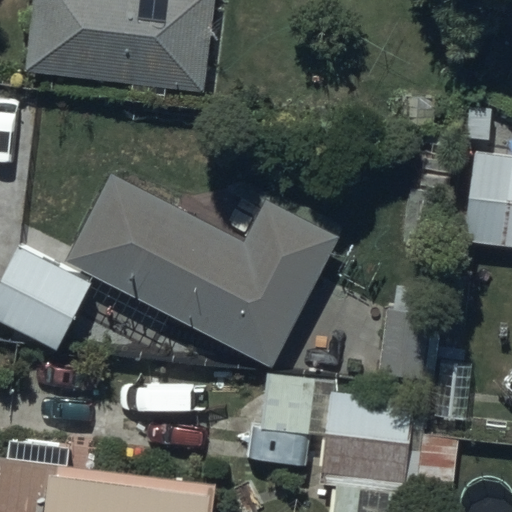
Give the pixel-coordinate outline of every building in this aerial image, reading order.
[(30,0),(24,62),(204,81),(212,0),(30,0)] [(511,146),(471,142),(462,234),(511,239),(511,146)] [(335,225),(263,189),(247,232),(107,161),(61,252),(268,357),(335,225)] [(94,273),(20,235),(0,273),(0,311),(58,341),(94,273)] [(386,299),(377,364),(434,373),(443,308),(386,299)] [(511,391),(511,351),(481,347),(478,387),(511,391)] [(312,372),(268,366),(262,422),(307,423),(312,372)] [(415,392),(329,383),(317,476),(333,477),(329,511),(411,511),(415,483),(454,487),(459,435),(424,431),(426,414),(413,413),(415,392)] [(0,511),(208,511),(213,472),(65,456),(67,438),(7,432),(5,449),(0,448),(0,511)]
